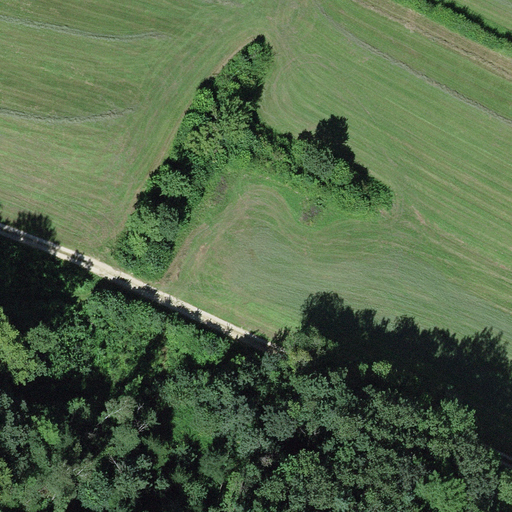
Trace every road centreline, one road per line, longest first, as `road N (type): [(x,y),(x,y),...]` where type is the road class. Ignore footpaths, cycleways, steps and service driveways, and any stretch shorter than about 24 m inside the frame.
road 1 (track): [(0,231),(511,466)]
road 2 (track): [(0,301),(92,297),(123,285)]
